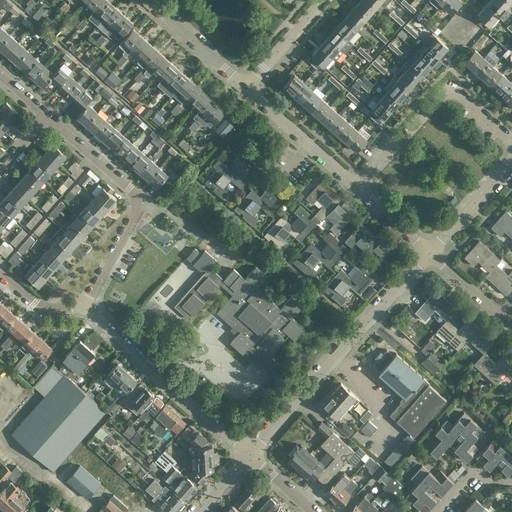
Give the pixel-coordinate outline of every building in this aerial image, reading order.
[(28,11),(36,2),(33,0),(28,0),(26,3),(28,5),(24,8),(28,11)] [(103,0),(86,0),(85,2),(94,10),(103,0)] [(114,6),(107,0),(103,0),(94,10),(88,17),(97,26),(103,18),(114,6)] [(380,3),(376,0),(359,0),(359,1),(372,12),(380,3)] [(460,0),(444,0),(441,4),(450,13),(461,0),(460,0)] [(505,7),(496,0),(489,0),(485,5),(497,16),(505,7)] [(372,12),(359,1),(351,10),(364,21),(372,12)] [(8,11),(9,10),(13,13),(16,10),(7,2),(3,6),(8,11)] [(406,7),(413,13),(416,10),(409,4),(406,7)] [(497,16),(485,5),(477,14),(489,25),(497,16)] [(123,14),(114,6),(103,18),(112,26),(123,14)] [(364,21),(351,10),(343,18),(356,30),(364,21)] [(398,16),(391,10),(388,14),(395,19),(398,16)] [(133,23),(123,14),(112,26),(113,27),(106,34),(110,37),(113,35),(118,39),(133,23)] [(404,22),(398,16),(395,19),(401,25),(404,22)] [(51,21),(46,17),(43,20),(48,25),(51,21)] [(430,23),(424,17),(421,20),(427,26),(430,23)] [(356,30),(343,18),(335,27),(348,39),(356,30)] [(34,31),(37,28),(30,22),(27,25),(34,31)] [(412,29),(406,23),(403,26),(409,32),(412,29)] [(437,28),(430,23),(427,26),(434,32),(437,28)] [(1,27),(0,28),(0,45),(9,35),(1,27)] [(348,39),(335,27),(327,36),(340,47),(348,39)] [(125,56),(131,49),(136,44),(142,37),(133,28),(118,45),(124,50),(122,52),(123,54),(116,62),(118,64),(121,60),(125,56)] [(382,34),(376,28),(373,32),(379,37),(382,34)] [(418,35),(412,29),(409,32),(416,38),(418,35)] [(494,39),(497,35),(491,30),(488,33),(494,39)] [(388,40),(382,34),(379,37),(385,43),(388,40)] [(9,35),(0,45),(0,48),(7,55),(18,43),(9,35)] [(501,45),(504,41),(497,35),(494,39),(501,45)] [(344,51),(340,47),(327,36),(319,45),(332,56),(336,60),(344,51)] [(435,36),(427,45),(439,56),(447,47),(435,36)] [(151,45),(142,37),(136,44),(131,49),(141,57),(151,45)] [(396,47),(390,41),(387,44),(393,50),(396,47)] [(18,43),(7,55),(16,63),(27,51),(18,43)] [(161,53),(151,45),(141,57),(150,65),(161,53)] [(332,56),(319,45),(311,55),(323,66),(332,56)] [(427,45),(419,54),(431,65),(439,56),(427,45)] [(366,52),(359,46),(356,49),(363,55),(366,52)] [(403,53),(396,47),(393,50),(400,56),(403,53)] [(463,61),(472,69),(483,57),(474,49),(463,61)] [(27,51),(16,63),(25,71),(36,58),(27,51)] [(431,65),(419,54),(415,51),(407,60),(423,74),(431,65)] [(372,57),(366,52),(363,55),(369,61),(372,57)] [(72,59),(65,53),(62,57),(69,63),(72,59)] [(170,61),(161,53),(150,65),(143,72),(140,77),(136,80),(138,82),(145,74),(148,76),(154,69),(159,73),(170,61)] [(483,57),(472,69),(481,77),(492,65),(496,61),(487,53),(483,57)] [(316,62),(310,56),(307,60),(313,65),(316,62)] [(36,58),(25,71),(34,78),(45,66),(36,58)] [(380,65),(374,59),(371,62),(377,68),(380,65)] [(423,74),(407,60),(399,69),(403,72),(415,83),(423,74)] [(168,81),(179,69),(170,61),(159,73),(163,77),(157,85),(159,87),(161,89),(168,81)] [(322,68),(316,62),(313,65),(320,71),(322,68)] [(350,70),(343,64),(341,67),(347,73),(350,70)] [(387,70),(380,65),(377,68),(384,74),(387,70)] [(492,65),(481,77),(490,85),(501,73),(492,65)] [(49,79),(54,74),(45,66),(34,78),(43,87),(49,79)] [(100,66),(95,71),(104,79),(109,74),(100,66)] [(58,87),(68,75),(60,67),(54,74),(49,79),(58,87)] [(89,75),(82,68),(79,72),(86,78),(89,75)] [(177,89),(188,77),(179,69),(168,81),(161,89),(165,92),(168,89),(174,93),(177,89)] [(356,75),(350,70),(347,73),(353,79),(356,75)] [(112,71),(104,80),(113,88),(121,79),(112,71)] [(403,72),(395,81),(407,92),(415,83),(403,72)] [(501,73),(490,85),(499,93),(510,81),(501,73)] [(283,86),(292,94),(303,82),(294,74),(283,86)] [(68,75),(58,87),(66,94),(77,83),(68,75)] [(334,84),(337,80),(331,75),(328,78),(334,84)] [(181,103),(197,85),(188,77),(177,89),(174,93),(172,95),(181,103)] [(364,83),(358,77),(355,80),(361,86),(364,83)] [(510,81),(499,93),(508,101),(511,96),(511,79),(510,81)] [(340,90),(343,86),(337,80),(334,84),(340,90)] [(395,81),(387,90),(399,101),(407,92),(395,81)] [(303,82),(292,94),(301,102),(312,90),(303,82)] [(77,83),(66,94),(75,102),(86,90),(77,83)] [(106,90),(100,83),(97,87),(103,93),(106,90)] [(371,88),(364,83),(361,86),(368,92),(371,88)] [(197,85),(186,98),(195,106),(206,93),(197,85)] [(94,98),(86,90),(75,102),(83,109),(88,104),(94,98)] [(312,90),(301,102),(310,110),(321,98),(312,90)] [(387,90),(379,99),(391,110),(399,101),(387,90)] [(351,100),(354,96),(348,91),(345,94),(351,100)] [(206,93),(195,106),(200,110),(193,117),(195,119),(189,127),(191,129),(215,101),(206,93)] [(160,136),(112,95),(109,98),(115,102),(114,103),(121,109),(120,110),(126,115),(126,114),(132,119),(132,118),(135,121),(132,124),(134,126),(137,123),(156,140),(160,136)] [(351,100),(358,106),(360,107),(363,104),(354,96),(351,100)] [(321,98),(310,110),(319,118),(330,106),(321,98)] [(379,99),(371,108),(383,119),(391,110),(379,99)] [(215,101),(191,129),(193,131),(200,123),(202,125),(205,122),(210,127),(225,110),(215,101)] [(19,113),(6,102),(0,108),(0,112),(11,122),(19,113)] [(89,105),(88,104),(83,109),(77,116),(87,125),(97,113),(89,105)] [(382,121),(364,105),(360,109),(363,112),(366,113),(379,124),(382,121)] [(330,106),(319,118),(328,126),(339,114),(330,106)] [(146,118),(151,113),(146,108),(141,113),(146,118)] [(165,111),(161,108),(152,119),(159,125),(164,119),(161,116),(165,111)] [(11,122),(0,112),(0,128),(3,131),(11,122)] [(95,132),(109,116),(105,120),(97,113),(87,125),(95,132)] [(339,114),(328,126),(337,134),(348,122),(339,114)] [(115,128),(109,123),(111,117),(109,116),(95,132),(104,140),(115,128)] [(226,118),(215,130),(222,137),(233,124),(226,118)] [(348,122),(337,134),(346,142),(357,130),(348,122)] [(113,148),(123,136),(115,128),(104,140),(113,148)] [(357,130),(346,142),(355,150),(366,138),(357,130)] [(247,131),(241,137),(247,142),(253,136),(247,131)] [(121,156),(132,144),(123,136),(113,148),(121,156)] [(178,144),(186,151),(191,145),(183,138),(178,144)] [(53,143),(45,152),(58,164),(66,155),(53,143)] [(130,163),(141,151),(132,144),(121,156),(122,156),(130,163)] [(177,152),(170,146),(167,150),(174,156),(177,152)] [(139,171),(150,159),(141,151),(130,163),(139,171)] [(58,164),(45,152),(37,161),(51,173),(58,164)] [(257,168),(239,152),(233,158),(238,163),(231,171),(226,167),(222,172),(228,178),(233,173),(239,179),(235,184),(240,188),(257,168)] [(148,179),(159,167),(150,159),(139,171),(148,179)] [(216,168),(203,182),(221,199),(228,192),(222,187),(230,179),(235,184),(239,179),(233,173),(228,178),(222,172),(226,167),(218,159),(213,165),(216,168)] [(51,173),(37,161),(30,170),(43,181),(51,173)] [(78,165),(74,161),(68,168),(72,172),(78,165)] [(75,178),(83,169),(78,165),(72,172),(70,174),(75,178)] [(159,167),(148,179),(157,187),(168,175),(159,167)] [(174,168),(169,173),(174,177),(178,172),(174,168)] [(43,181),(30,170),(22,179),(35,190),(43,181)] [(83,185),(91,176),(86,172),(78,181),(83,185)] [(67,187),(73,181),(68,176),(62,183),(67,187)] [(287,195),(269,178),(263,185),(268,189),(260,198),(255,194),(251,199),(257,205),(262,200),(269,206),(264,211),(269,215),(287,195)] [(35,190),(22,179),(14,187),(27,199),(35,190)] [(317,199),(323,204),(325,206),(322,210),(327,215),(333,208),(327,204),(332,198),(337,203),(342,198),(322,180),(306,198),(312,204),(317,199)] [(61,194),(67,187),(62,183),(57,189),(61,194)] [(70,190),(75,194),(81,188),(76,183),(70,190)] [(106,184),(95,196),(108,208),(116,199),(110,194),(114,190),(106,184)] [(27,199),(14,187),(6,196),(19,208),(27,199)] [(251,226),(252,225),(257,219),(252,215),(260,206),(264,211),(269,206),(262,200),(257,205),(251,199),(255,194),(251,189),(233,209),(251,226)] [(70,190),(64,196),(69,201),(75,194),(70,190)] [(298,200),(303,195),(299,191),(294,196),(298,200)] [(53,194),(47,201),(52,205),(58,198),(53,194)] [(19,208),(6,196),(0,203),(0,206),(12,216),(19,208)] [(108,208),(95,196),(87,205),(100,217),(108,208)] [(327,215),(322,210),(315,217),(321,222),(325,217),(333,224),(328,228),(335,235),(357,211),(345,200),(340,206),(337,203),(332,198),(327,204),(333,208),(327,215)] [(41,207),(46,211),(52,205),(47,201),(41,207)] [(65,205),(60,201),(55,207),(59,212),(65,205)] [(100,217),(87,205),(79,214),(93,226),(100,217)] [(12,216),(0,206),(0,221),(4,225),(12,216)] [(317,222),(299,206),(293,212),(297,216),(290,224),(285,220),(280,226),(287,232),(292,226),(299,232),(294,237),(299,242),(317,222)] [(59,212),(55,207),(49,214),(54,218),(59,212)] [(504,231),(511,238),(511,216),(505,210),(490,227),(500,236),(504,231)] [(36,222),(42,215),(37,211),(31,218),(36,222)] [(93,226),(79,214),(72,222),(85,234),(93,226)] [(262,236),(281,252),(284,255),(289,250),(285,247),(287,245),(282,241),(289,233),(294,237),(299,232),(292,226),(287,232),(280,226),(285,220),(280,216),(262,236)] [(30,229),(36,222),(31,218),(26,224),(30,229)] [(50,222),(45,218),(39,225),(44,229),(50,222)] [(72,222),(64,231),(77,243),(85,234),(72,222)] [(363,260),(369,253),(364,249),(370,242),(375,247),(379,242),(374,238),(375,237),(360,224),(344,242),(350,248),(355,243),(363,250),(358,255),(363,260)] [(44,229),(39,225),(33,231),(38,235),(44,229)] [(22,229),(16,236),(20,240),(27,233),(22,229)] [(64,231),(56,240),(69,252),(77,243),(64,231)] [(320,251),(315,247),(311,252),(317,258),(321,253),(328,259),(324,264),(329,268),(347,249),(328,232),(323,239),(327,243),(320,251)] [(380,232),(375,237),(374,238),(379,242),(375,247),(370,242),(364,249),(369,253),(372,250),(380,258),(376,263),(382,269),(399,249),(380,232)] [(15,246),(20,240),(16,236),(10,242),(15,246)] [(34,240),(30,236),(23,242),(28,247),(34,240)] [(56,240),(48,249),(62,260),(69,252),(56,240)] [(477,261),(488,272),(489,272),(496,264),(500,260),(478,240),(463,257),(473,265),(477,261)] [(28,247),(23,242),(18,249),(23,253),(28,247)] [(310,242),(292,262),(311,279),(316,272),(311,268),(319,260),(324,264),(328,259),(321,253),(317,258),(311,252),(315,247),(310,242)] [(5,257),(13,248),(8,244),(6,246),(0,253),(5,257)] [(279,309),(256,289),(266,277),(255,267),(244,280),(233,270),(223,280),(210,267),(216,260),(205,250),(201,254),(195,248),(186,258),(204,274),(174,307),(189,320),(220,285),(233,296),(217,313),(239,333),(230,344),(242,355),(243,354),(271,379),(281,368),(269,357),(288,336),(294,342),(304,330),(292,319),(303,308),(290,297),(279,309)] [(48,249),(41,257),(54,269),(62,260),(48,249)] [(13,264),(19,257),(21,255),(16,251),(8,260),(13,264)] [(17,268),(23,261),(19,257),(13,264),(17,268)] [(41,257),(33,266),(46,278),(54,269),(41,257)] [(350,278),(345,274),(340,279),(346,285),(351,279),(357,285),(353,290),(358,295),(376,275),(358,259),(352,265),(357,270),(350,278)] [(507,274),(496,264),(489,272),(488,272),(485,276),(506,295),(511,288),(511,270),(507,274)] [(38,287),(46,278),(33,266),(25,275),(38,287)] [(340,270),(322,289),(340,305),(346,299),(341,294),(348,286),(353,290),(357,285),(351,279),(346,285),(340,279),(345,274),(340,270)] [(435,289),(423,302),(414,312),(424,321),(434,309),(446,320),(446,319),(447,320),(457,309),(435,289)] [(15,316),(6,308),(0,314),(0,327),(3,330),(6,326),(15,316)] [(24,324),(15,316),(6,326),(15,334),(24,324)] [(458,330),(447,320),(446,319),(446,320),(436,331),(457,350),(464,342),(460,338),(466,331),(461,327),(458,330)] [(468,319),(461,327),(466,331),(460,338),(464,342),(467,339),(483,353),(484,353),(494,342),(468,319)] [(33,332),(24,324),(15,334),(23,342),(20,346),(21,346),(33,332)] [(92,331),(82,343),(79,340),(71,350),(86,363),(94,354),(91,351),(101,339),(92,331)] [(16,369),(42,340),(33,332),(21,346),(28,352),(15,366),(17,368),(16,369)] [(2,343),(6,347),(15,337),(10,333),(2,343)] [(51,349),(42,340),(16,369),(19,371),(24,366),(32,356),(33,357),(36,353),(42,359),(51,349)] [(387,349),(382,354),(381,354),(380,353),(379,354),(376,357),(375,358),(376,360),(377,360),(373,365),(380,371),(377,373),(405,398),(389,415),(413,437),(446,400),(429,385),(430,384),(423,378),(424,378),(396,353),(394,355),(387,349)] [(86,363),(71,350),(63,359),(67,363),(61,370),(67,375),(73,369),(77,373),(86,363)] [(432,350),(422,361),(434,373),(445,362),(432,350)] [(495,363),(484,353),(483,353),(473,364),(495,384),(501,378),(499,376),(503,372),(511,379),(511,387),(511,388),(511,358),(505,352),(495,363)] [(38,377),(47,366),(46,363),(41,359),(31,370),(38,377)] [(127,372),(117,363),(104,378),(114,386),(127,372)] [(23,382),(2,364),(0,367),(0,373),(12,383),(6,390),(12,395),(23,382)] [(33,386),(45,396),(11,435),(46,465),(45,467),(47,468),(50,471),(52,470),(53,471),(106,410),(91,397),(85,392),(66,376),(67,375),(61,370),(61,371),(52,364),(33,386)] [(471,375),(476,370),(472,366),(467,372),(471,375)] [(136,380),(127,372),(114,386),(121,392),(108,406),(115,412),(123,402),(137,387),(132,384),(136,380)] [(340,383),(336,388),(335,387),(329,393),(346,407),(350,402),(354,406),(359,400),(340,384),(341,384),(340,383)] [(137,387),(123,402),(136,413),(154,395),(145,387),(141,391),(137,387)] [(329,393),(324,399),(325,400),(321,405),(322,405),(336,418),(346,407),(329,393)] [(149,419),(163,403),(156,397),(138,416),(142,420),(146,416),(149,419)] [(172,411),(165,405),(152,419),(152,422),(149,425),(150,426),(149,427),(153,431),(154,430),(155,430),(172,411)] [(359,419),(363,423),(372,414),(367,410),(359,419)] [(179,417),(172,411),(155,430),(162,436),(179,417)] [(436,457),(443,449),(459,432),(464,437),(453,449),(466,461),(478,448),(472,442),(483,430),(464,412),(452,425),(446,420),(423,445),(436,457)] [(186,423),(179,417),(162,436),(162,437),(170,428),(176,434),(186,423)] [(339,426),(349,435),(354,430),(344,420),(339,426)] [(373,433),(377,428),(368,421),(364,425),(373,433)] [(327,437),(332,432),(321,422),(316,428),(327,437)] [(129,425),(122,432),(129,438),(135,431),(129,425)] [(369,437),(373,433),(364,425),(360,430),(369,437)] [(103,440),(110,446),(115,440),(100,427),(94,434),(102,441),(103,440)] [(138,431),(132,437),(138,444),(145,437),(138,431)] [(326,466),(317,477),(325,485),(347,460),(354,452),(332,432),(327,437),(320,445),(327,451),(334,458),(326,466)] [(195,458),(195,459),(218,457),(218,451),(212,452),(212,445),(207,446),(207,442),(198,433),(190,442),(194,446),(195,458)] [(408,434),(404,439),(412,446),(416,441),(408,434)] [(404,439),(400,443),(408,450),(412,446),(404,439)] [(507,475),(511,469),(511,455),(493,439),(476,458),(489,470),(500,457),(506,462),(500,469),(507,475)] [(400,443),(396,448),(404,455),(408,450),(400,443)] [(297,468),(310,453),(301,445),(299,446),(296,444),(289,452),(292,455),(288,460),(297,468)] [(354,465),(365,453),(359,447),(354,452),(347,460),(354,465)] [(396,448),(392,452),(400,459),(404,455),(396,448)] [(163,451),(154,461),(153,460),(150,463),(153,466),(156,463),(166,472),(191,494),(198,487),(185,475),(185,476),(183,474),(182,475),(172,466),(175,462),(163,451)] [(317,477),(326,466),(334,458),(327,451),(318,460),(315,458),(310,453),(297,468),(306,476),(307,475),(314,481),(317,477)] [(392,452),(388,456),(396,464),(400,459),(392,452)] [(388,456),(384,461),(392,468),(396,464),(388,456)] [(122,468),(126,464),(118,457),(111,465),(120,472),(122,469),(122,468)] [(218,457),(195,459),(195,458),(191,458),(192,469),(196,468),(196,471),(192,475),(200,483),(209,474),(209,469),(213,469),(213,464),(218,463),(218,457)] [(393,476),(389,472),(388,471),(388,472),(376,461),(368,470),(373,475),(380,481),(381,480),(385,484),(382,487),(393,497),(404,486),(393,476)] [(100,484),(79,466),(66,480),(87,498),(100,484)] [(441,495),(453,482),(440,471),(435,477),(422,466),(410,479),(417,484),(405,497),(422,511),(426,511),(436,501),(423,490),(427,485),(430,487),(431,486),(441,495)] [(10,473),(4,467),(0,471),(0,484),(7,476),(10,473)] [(16,467),(10,473),(7,476),(14,482),(22,473),(16,467)] [(455,478),(460,472),(454,468),(450,473),(455,478)] [(191,494),(166,472),(162,477),(170,484),(169,486),(171,488),(170,488),(185,501),(191,494)] [(332,499),(350,478),(344,472),(335,481),(334,481),(324,493),(332,499)] [(348,493),(357,484),(350,478),(332,499),(339,506),(349,494),(348,493)] [(171,492),(168,490),(164,486),(163,487),(154,479),(149,484),(177,510),(183,503),(171,492)] [(0,493),(0,504),(8,511),(25,511),(31,506),(26,502),(29,498),(11,482),(0,493)] [(253,482),(241,496),(235,503),(246,511),(252,505),(251,503),(253,500),(255,502),(257,500),(264,492),(253,482)] [(175,511),(177,510),(149,484),(145,489),(153,496),(151,499),(157,504),(158,505),(165,511),(175,511)] [(45,501),(55,491),(48,485),(38,496),(45,501)] [(348,511),(361,511),(373,499),(373,498),(374,497),(369,492),(366,492),(358,501),(348,511)] [(124,511),(128,508),(113,495),(102,507),(97,511),(124,511)] [(270,511),(278,505),(270,498),(260,508),(264,511),(270,511)] [(373,499),(361,511),(372,511),(380,504),(373,499)] [(387,511),(389,511),(397,504),(392,499),(384,508),(387,511)] [(490,511),(475,499),(463,511),(490,511)] [(61,511),(64,510),(58,505),(59,504),(54,501),(52,500),(48,504),(50,506),(44,511),(61,511)]
